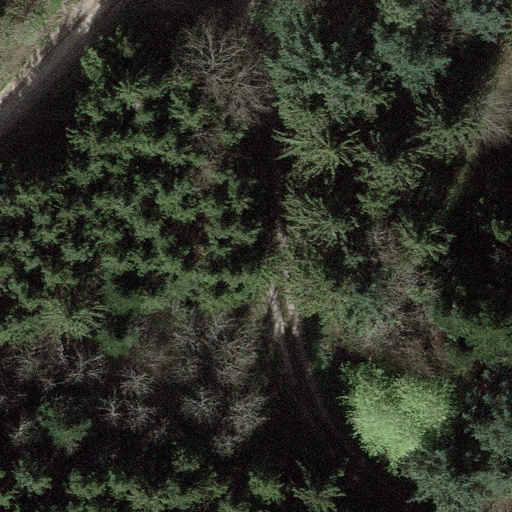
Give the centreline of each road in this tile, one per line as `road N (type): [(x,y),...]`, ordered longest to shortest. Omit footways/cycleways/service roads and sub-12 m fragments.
road 1 (track): [(243,0),(283,286),(302,364),(349,470),(408,511)]
road 2 (track): [(106,0),(0,123)]
